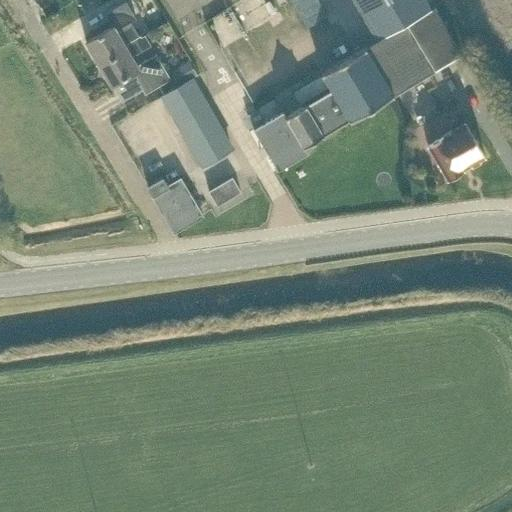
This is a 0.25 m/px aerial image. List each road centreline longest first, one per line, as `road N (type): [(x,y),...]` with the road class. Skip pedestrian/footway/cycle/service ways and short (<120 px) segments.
road 1 (primary): [(172,265),(511,224)]
road 2 (residential): [(19,1),(170,247),(172,265)]
road 3 (primary): [(0,284),(172,265)]
